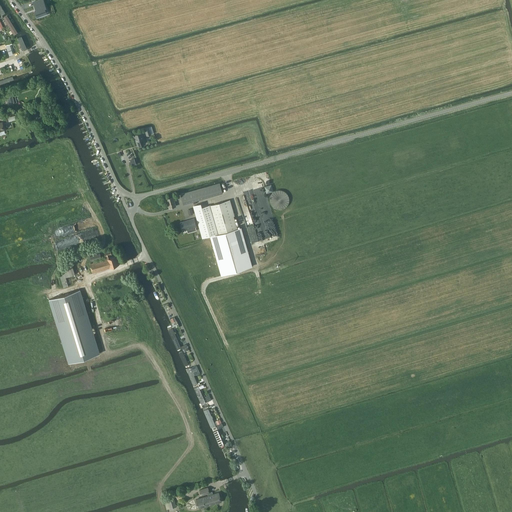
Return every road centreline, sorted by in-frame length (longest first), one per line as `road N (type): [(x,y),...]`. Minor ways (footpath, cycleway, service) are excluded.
road 1 (unclassified): [(140,196),(511,92)]
road 2 (unclassified): [(258,511),(130,215)]
road 3 (track): [(165,511),(160,484),(192,437),(144,345),(104,356),(86,284)]
road 4 (track): [(251,398),(202,287),(260,267),(243,225)]
road 5 (unclassified): [(118,189),(72,88),(12,0)]
